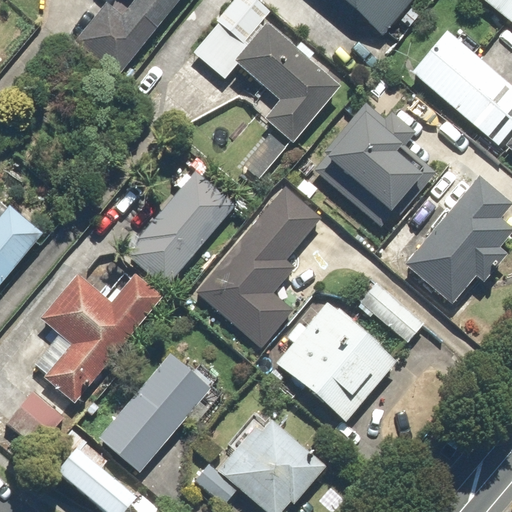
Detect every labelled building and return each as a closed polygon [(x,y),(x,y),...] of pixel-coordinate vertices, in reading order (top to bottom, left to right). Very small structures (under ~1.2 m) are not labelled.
[(87,63),(111,82),(175,0),(122,0),(131,7),(117,24),(99,11),(70,49),(87,62),(87,63)] [(235,0),(213,25),(238,47),(265,17),(245,0),(235,0)] [(325,0),(374,40),(406,0),(325,0)] [(511,0),(472,0),(471,3),(511,35),(511,0)] [(259,125),(287,147),(324,101),(323,101),(330,92),(260,37),(230,75),(272,108),(259,125)] [(511,99),(439,40),(406,80),(490,149),(511,122),(511,99)] [(365,111),(316,168),(382,224),(431,167),(365,111)] [(511,134),(498,155),(511,164),(511,134)] [(122,258),(161,292),(229,213),(189,179),(122,258)] [(470,189),(459,202),(403,270),(437,297),(450,307),(506,239),(493,229),(503,216),(470,189)] [(290,315),(270,297),(290,272),(280,264),(314,225),(278,195),(191,296),(257,353),(290,315)] [(0,286),(35,246),(0,216),(0,286)] [(378,280),(361,298),(366,302),(362,306),(374,316),(378,312),(412,342),(428,323),(378,280)] [(73,283),(37,326),(73,356),(46,387),(70,407),(153,308),(125,284),(104,309),(73,283)] [(320,314),(271,370),(335,424),(383,368),(320,314)] [(95,449),(134,480),(202,394),(164,364),(95,449)] [(256,430),(213,483),(250,511),(282,511),(313,474),(256,430)] [(76,452),(59,472),(108,511),(122,511),(134,498),(76,452)] [(161,511),(147,500),(137,511),(161,511)]
